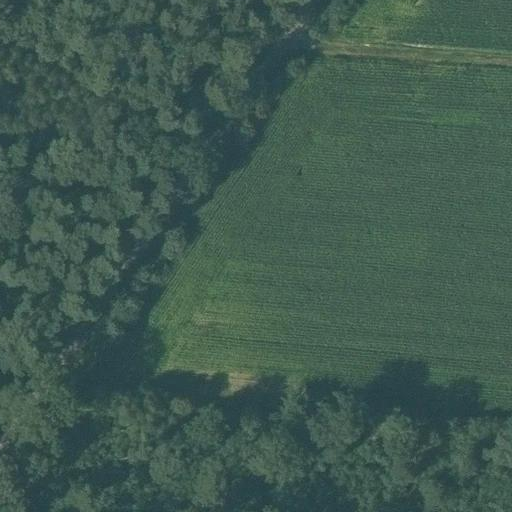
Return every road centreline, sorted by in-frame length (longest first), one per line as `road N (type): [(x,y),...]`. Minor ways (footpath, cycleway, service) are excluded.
road 1 (unclassified): [(0,437),(308,0)]
road 2 (track): [(286,32),(511,53)]
